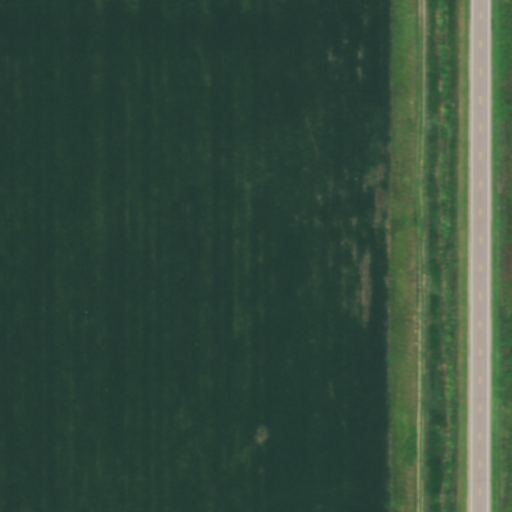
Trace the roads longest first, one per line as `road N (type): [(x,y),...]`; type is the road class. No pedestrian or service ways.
road 1 (residential): [(424,0),(428,511)]
road 2 (tertiary): [(486,511),(487,0)]
